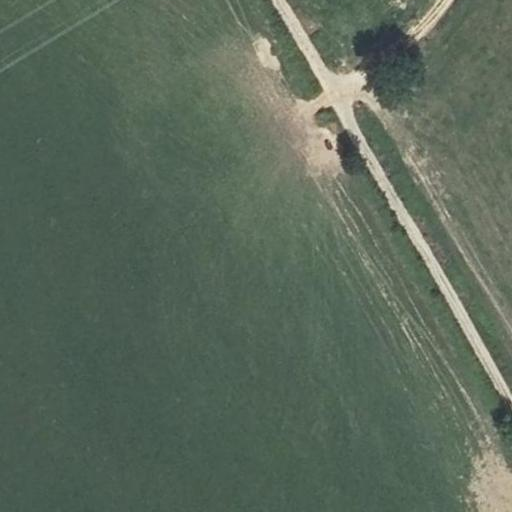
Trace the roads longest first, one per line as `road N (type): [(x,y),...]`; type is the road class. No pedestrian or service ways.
road 1 (track): [(337,92),(511,402)]
road 2 (track): [(337,92),(422,29),(444,0)]
